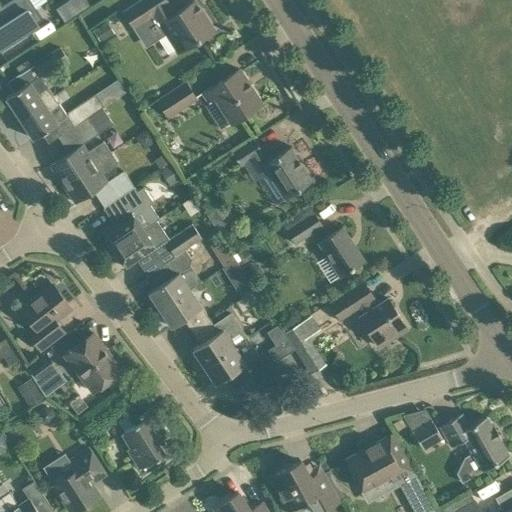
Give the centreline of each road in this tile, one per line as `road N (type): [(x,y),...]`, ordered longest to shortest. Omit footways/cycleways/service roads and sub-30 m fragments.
road 1 (tertiary): [(505,354),(278,0)]
road 2 (residential): [(219,440),(455,378),(505,354)]
road 3 (residential): [(219,440),(76,254),(40,235)]
